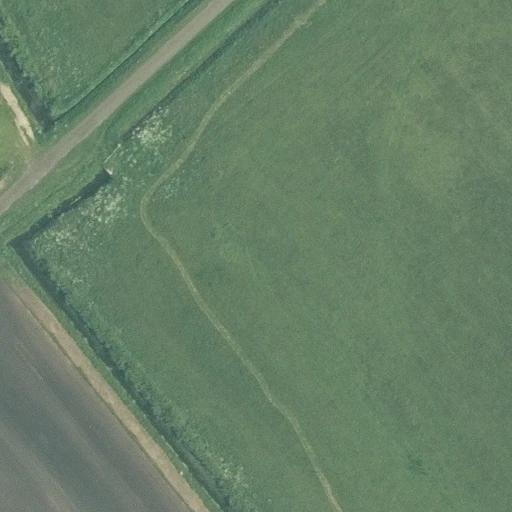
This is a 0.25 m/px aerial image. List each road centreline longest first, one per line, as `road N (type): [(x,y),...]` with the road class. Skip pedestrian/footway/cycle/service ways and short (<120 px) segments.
road 1 (track): [(205,511),(0,249)]
road 2 (unclassified): [(0,206),(224,0)]
